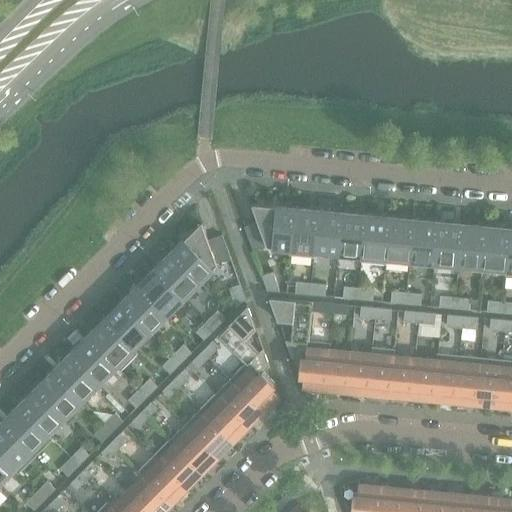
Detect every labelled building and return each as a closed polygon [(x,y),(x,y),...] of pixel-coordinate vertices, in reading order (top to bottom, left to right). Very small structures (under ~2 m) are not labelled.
[(290,255),(294,207),(292,207),(292,208),(287,208),(287,207),(252,204),(267,245),(290,247),(289,255),(290,255)] [(313,257),(318,210),(316,210),(316,211),(311,210),(311,209),(294,207),(290,255),(313,257)] [(338,252),(342,212),(340,212),(339,213),(334,213),(335,211),(318,210),(313,257),(314,257),(315,250),(338,252)] [(362,254),(366,214),(364,214),(363,215),(358,215),(358,214),(342,212),(338,252),(362,254)] [(385,264),(390,217),(387,217),(387,218),(382,217),(382,216),(366,214),(362,254),(361,262),(385,264)] [(410,259),(414,219),(411,219),(411,220),(406,219),(406,218),(390,217),(385,264),(386,264),(386,257),(410,259)] [(434,261),(438,221),(435,221),(435,222),(430,222),(430,221),(414,219),(410,259),(434,261)] [(458,264),(462,224),(460,223),(460,225),(455,224),(455,223),(438,221),(434,261),(458,264)] [(217,263),(207,237),(202,222),(177,246),(178,247),(174,251),(173,250),(172,252),(200,280),(216,263),(217,263)] [(482,266),(486,226),(484,226),(483,227),(478,226),(478,225),(462,224),(458,264),(482,266)] [(505,275),(510,228),(507,228),(507,229),(502,229),(502,228),(486,226),(482,266),(506,268),(505,275)] [(200,280),(172,252),(160,263),(161,264),(157,268),(156,267),(155,269),(183,297),(200,280)] [(183,297),(155,269),(143,281),(144,281),(140,285),(139,284),(138,286),(166,314),(183,297)] [(280,291),(273,272),(262,275),(267,290),(280,291)] [(310,294),(311,283),(296,281),(295,293),(310,294)] [(325,295),(326,284),(311,283),(310,294),(325,295)] [(166,314),(138,286),(137,286),(134,284),(129,289),(132,292),(126,298),(127,298),(123,302),(122,301),(121,303),(149,331),(166,314)] [(245,298),(240,284),(229,288),(236,307),(245,298)] [(358,299),(359,287),(344,286),(343,297),(358,299)] [(373,300),(374,289),(359,287),(358,299),(373,300)] [(406,303),(407,292),(392,291),(391,302),(406,303)] [(421,305),(422,293),(407,292),(406,303),(421,305)] [(454,308),(455,297),(440,295),(439,307),(454,308)] [(309,340),(312,301),(270,297),(278,319),(293,321),(291,341),(286,340),(292,357),(301,358),(303,340),(309,340)] [(469,309),(470,298),(455,297),(454,308),(469,309)] [(502,313),(503,301),(488,300),(487,311),(502,313)] [(511,313),(511,302),(503,301),(502,313),(511,313)] [(332,313),(333,303),(319,302),(318,311),(332,313)] [(149,331),(121,303),(109,314),(110,315),(106,319),(105,318),(104,320),(137,353),(138,353),(132,348),(149,331)] [(347,314),(348,304),(333,303),(332,313),(347,314)] [(259,352),(245,338),(255,328),(247,305),(217,335),(245,363),(258,375),(262,372),(269,365),(263,348),(259,352)] [(375,317),(376,307),(361,306),(360,315),(375,317)] [(391,318),(392,309),(376,307),(375,317),(391,318)] [(215,329),(225,318),(217,310),(207,321),(215,329)] [(419,321),(420,311),(404,310),(403,320),(419,321)] [(434,322),(435,313),(420,311),(419,321),(434,322)] [(462,325),(463,316),(447,314),(446,324),(462,325)] [(477,327),(478,317),(463,316),(462,325),(477,327)] [(505,329),(506,320),(490,318),(489,328),(505,329)] [(137,353),(104,320),(92,332),(93,332),(89,336),(88,335),(87,337),(115,365),(120,371),(137,353)] [(215,329),(207,321),(196,331),(204,339),(215,329)] [(115,365),(87,337),(75,349),(76,349),(72,353),(72,352),(69,354),(98,383),(115,365)] [(209,357),(220,347),(213,340),(202,350),(209,357)] [(325,387),(329,342),(309,340),(303,340),(301,358),(299,374),(304,375),(303,385),(325,387)] [(347,389),(350,352),(329,350),(330,342),(329,342),(325,387),(347,389)] [(181,363),(191,352),(183,344),(173,355),(181,363)] [(368,391),(372,347),(372,346),(371,354),(350,352),(347,389),(368,391)] [(390,394),(394,349),(372,347),(368,391),(390,394)] [(411,396),(415,358),(394,356),(395,349),(394,349),(390,394),(411,396)] [(209,357),(202,350),(192,361),(199,367),(209,357)] [(433,398),(437,353),(436,360),(415,358),(411,396),(433,398)] [(455,400),(459,355),(437,353),(433,398),(455,400)] [(98,383),(69,354),(58,366),(59,367),(55,370),(54,370),(52,371),(81,400),(98,383)] [(181,363),(173,355),(162,365),(170,373),(181,363)] [(476,402),(481,357),(459,355),(455,400),(476,402)] [(498,404),(502,359),(481,357),(476,402),(498,404)] [(511,405),(511,359),(502,359),(498,404),(511,405)] [(271,387),(274,383),(262,372),(258,375),(245,363),(230,378),(262,410),(278,394),(271,387)] [(81,400),(52,371),(41,383),(42,384),(38,387),(37,387),(35,388),(64,417),(81,400)] [(179,388),(188,378),(182,371),(172,381),(179,388)] [(147,397),(158,386),(149,378),(139,389),(147,397)] [(262,410),(230,378),(215,394),(247,425),(262,410)] [(169,397),(179,388),(172,381),(162,391),(169,397)] [(64,417),(35,388),(24,400),(25,401),(21,404),(20,404),(19,405),(52,439),(53,438),(47,433),(64,417)] [(136,407),(147,397),(139,389),(128,399),(136,407)] [(247,425),(215,394),(200,409),(232,441),(247,425)] [(158,408),(151,402),(141,411),(148,418),(158,408)] [(52,439),(19,405),(7,417),(8,418),(4,421),(3,421),(2,422),(35,456),(52,439)] [(232,441),(200,409),(184,424),(216,456),(232,441)] [(138,428),(148,418),(141,411),(132,421),(138,428)] [(113,431),(123,420),(115,412),(104,423),(113,431)] [(35,456),(2,422),(0,423),(0,454),(13,468),(18,473),(35,456)] [(113,431),(104,423),(94,434),(102,442),(113,431)] [(216,456),(184,424),(169,439),(201,471),(216,456)] [(117,449),(127,439),(120,433),(111,442),(117,449)] [(201,471),(169,439),(169,440),(174,445),(159,460),(186,487),(201,471)] [(108,459),(117,449),(111,442),(101,452),(108,459)] [(79,465),(89,454),(81,446),(71,457),(79,465)] [(0,480),(13,468),(0,454),(0,488),(1,490),(2,489),(0,487),(0,480)] [(79,465),(71,457),(60,468),(68,476),(79,465)] [(186,487),(159,460),(144,476),(170,502),(186,487)] [(87,480),(96,470),(90,463),(80,473),(87,480)] [(77,490),(87,480),(80,473),(70,483),(77,490)] [(160,511),(170,502),(144,476),(128,491),(149,511),(160,511)] [(45,499),(55,488),(47,480),(37,491),(45,499)] [(378,511),(381,487),(359,484),(358,495),(353,494),(351,511),(356,511),(355,511),(378,511)] [(400,511),(403,489),(381,487),(378,511),(400,511)] [(422,511),(424,491),(403,489),(400,511),(422,511)] [(45,499),(37,491),(26,502),(34,510),(45,499)] [(149,511),(128,491),(113,506),(118,511),(149,511)] [(443,511),(446,493),(424,491),(422,511),(443,511)] [(465,511),(467,495),(446,493),(443,511),(465,511)] [(56,510),(66,501),(59,494),(49,504),(56,510)] [(487,511),(489,497),(467,495),(465,511),(487,511)] [(509,511),(511,499),(489,497),(487,511),(509,511)]
